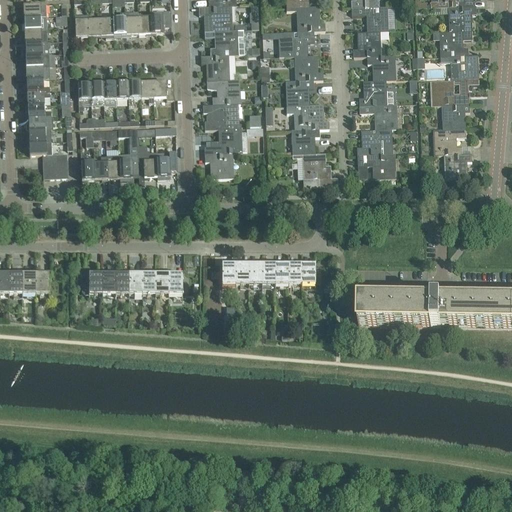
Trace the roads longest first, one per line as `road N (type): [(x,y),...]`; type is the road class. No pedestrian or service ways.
road 1 (residential): [(0,247),(321,247),(321,209),(189,208)]
road 2 (unclassified): [(501,210),(495,194),(511,0)]
road 3 (residential): [(346,206),(338,0)]
road 4 (residential): [(189,208),(11,208)]
road 5 (residential): [(189,208),(184,58)]
road 6 (residential): [(11,208),(7,66)]
